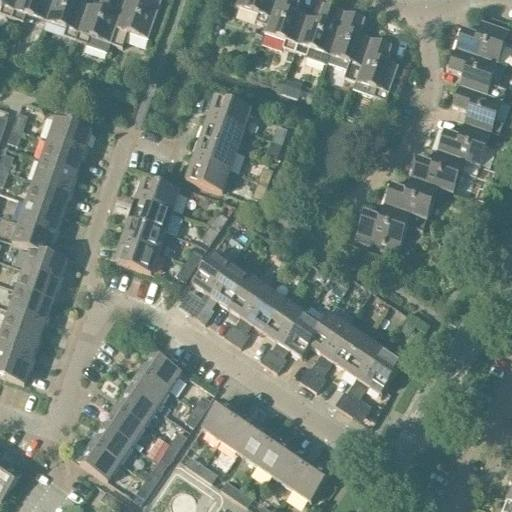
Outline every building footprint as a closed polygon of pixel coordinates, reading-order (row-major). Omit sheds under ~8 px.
[(0,18),(11,22),(18,0),(0,0),(0,9),(2,11),(0,15),(0,18)] [(45,26),(54,0),(18,0),(11,22),(23,26),(25,19),(45,26)] [(75,45),(87,10),(76,6),(77,0),(54,0),(45,26),(65,33),(63,41),(75,45)] [(110,48),(124,5),(109,0),(102,0),(98,14),(87,10),(75,45),(87,49),(90,41),(110,48)] [(148,44),(163,2),(158,0),(138,0),(135,9),(124,5),(110,48),(122,52),(127,37),(148,44)] [(267,30),(278,0),(228,0),(226,7),(258,18),(255,26),(266,30),(267,30)] [(294,57),(306,22),(295,18),(301,3),(292,0),(278,0),(267,30),(266,30),(264,38),(285,45),(282,53),(294,57)] [(326,68),(344,18),(323,10),(317,26),(306,22),(294,57),(306,61),(308,54),(328,60),(325,68),(326,68)] [(355,88),(370,44),(360,41),(365,25),(344,18),(326,68),(327,69),(330,61),(349,68),(343,83),(355,88)] [(511,51),(511,37),(482,27),(477,39),(463,33),(455,54),(498,69),(505,49),(511,51)] [(386,106),(398,72),(386,67),(392,52),(370,44),(355,88),(375,95),(373,102),(386,106)] [(491,90),(498,69),(455,54),(447,76),(463,81),(460,91),(503,106),(507,95),(491,90)] [(495,127),(503,106),(460,91),(452,113),(468,119),(464,129),(499,141),(503,130),(495,127)] [(244,137),(252,115),(215,102),(207,124),(244,137)] [(22,137),(27,121),(18,118),(12,133),(22,137)] [(0,137),(3,138),(8,123),(0,120),(0,137)] [(84,158),(92,137),(56,124),(48,146),(84,158)] [(237,157),(244,137),(207,124),(200,144),(237,157)] [(494,154),(499,141),(464,129),(460,141),(445,135),(437,157),(480,172),(488,151),(494,154)] [(281,150),(287,135),(277,132),(272,147),(281,150)] [(17,151),(22,137),(12,133),(7,147),(17,151)] [(229,178),(237,157),(200,144),(193,165),(229,178)] [(77,179),(84,158),(48,146),(41,166),(77,179)] [(276,165),(281,150),(272,147),(267,162),(276,165)] [(453,198),(460,178),(476,183),(480,172),(437,157),(434,167),(418,161),(410,183),(445,196),(453,198)] [(0,174),(8,177),(13,162),(3,159),(0,168),(0,174)] [(222,199),(229,178),(193,165),(185,186),(222,199)] [(70,199),(77,179),(41,166),(34,187),(70,199)] [(267,191),(272,176),(263,173),(258,188),(267,191)] [(425,226),(433,204),(441,207),(445,196),(410,183),(407,193),(391,187),(383,211),(425,226)] [(172,218),(179,196),(143,184),(135,205),(172,218)] [(63,220),(70,199),(34,187),(27,207),(63,220)] [(262,206),(267,191),(258,188),(252,202),(262,206)] [(165,238),(172,218),(135,205),(128,226),(165,238)] [(56,240),(63,220),(27,207),(19,228),(56,240)] [(395,262),(406,230),(422,236),(425,226),(383,211),(380,219),(363,213),(353,242),(379,251),(377,255),(395,262)] [(218,237),(227,224),(218,218),(209,231),(218,237)] [(158,259),(165,238),(128,226),(121,246),(158,259)] [(48,261),(49,260),(56,240),(19,228),(12,249),(30,255),(31,254),(48,261)] [(209,231),(201,244),(209,250),(218,237),(209,231)] [(150,280),(158,259),(121,246),(114,267),(150,280)] [(59,288),(67,266),(49,260),(48,261),(31,254),(30,255),(24,275),(59,288)] [(194,255),(184,268),(193,274),(202,261),(194,255)] [(210,302),(232,270),(214,258),(192,290),(210,302)] [(184,287),(193,274),(184,268),(175,281),(184,287)] [(229,315),(250,283),(232,270),(210,302),(229,315)] [(52,308),(59,288),(24,275),(16,295),(52,308)] [(247,327),(268,295),(250,283),(229,315),(247,327)] [(45,328),(52,308),(16,295),(9,316),(45,328)] [(265,339),(287,307),(268,295),(247,327),(265,339)] [(196,324),(205,311),(207,308),(198,302),(188,318),(196,324)] [(283,351),(305,319),(287,307),(265,339),(283,351)] [(204,329),(213,316),(205,311),(196,324),(204,329)] [(38,349),(45,328),(9,316),(2,337),(38,349)] [(323,331),(322,331),(305,319),(283,351),(302,364),(310,352),(309,351),(323,331)] [(327,363),(348,331),(330,319),(322,331),(323,331),(309,351),(310,352),(327,363)] [(406,324),(400,333),(404,336),(412,335),(415,331),(406,324)] [(232,348),(241,335),(232,329),(223,342),(232,348)] [(345,375),(366,343),(348,331),(327,363),(345,375)] [(240,354),(249,340),(241,335),(232,348),(240,354)] [(0,358),(31,369),(38,349),(2,337),(0,342),(0,358)] [(363,387),(384,356),(366,343),(345,375),(363,387)] [(269,373),(278,360),(269,354),(260,367),(269,373)] [(382,400),(403,368),(384,356),(363,387),(382,400)] [(0,382),(24,390),(31,369),(0,358),(0,382)] [(182,379),(153,359),(141,377),(169,397),(182,379)] [(277,378),(286,365),(278,360),(269,373),(277,378)] [(307,391),(316,378),(308,372),(299,386),(307,391)] [(169,397),(141,377),(128,395),(157,415),(169,397)] [(316,397),(325,384),(316,378),(307,391),(316,397)] [(157,415),(128,395),(116,413),(145,433),(157,415)] [(343,416),(352,403),(344,397),(335,410),(343,416)] [(203,419),(211,407),(203,402),(195,414),(203,419)] [(351,422),(360,408),(352,403),(343,416),(351,422)] [(221,447),(240,418),(221,405),(202,434),(221,447)] [(145,433),(116,413),(104,431),(132,451),(145,433)] [(194,433),(203,419),(195,414),(186,427),(194,433)] [(239,459),(258,430),(240,418),(221,447),(239,459)] [(257,471),(276,442),(258,430),(239,459),(257,471)] [(132,451),(104,431),(92,449),(120,468),(132,451)] [(178,456),(187,443),(179,437),(170,450),(178,456)] [(275,483),(294,455),(276,442),(257,471),(275,483)] [(120,468),(92,449),(79,468),(107,487),(120,468)] [(170,469),(178,456),(170,450),(162,463),(170,469)] [(292,495),(312,466),(294,455),(275,483),(292,495)] [(191,462),(185,470),(186,471),(185,471),(198,480),(204,471),(191,462)] [(311,508),(330,479),(312,466),(292,495),(311,508)] [(0,509),(1,510),(21,481),(2,469),(0,471),(0,509)] [(217,480),(204,471),(198,480),(211,489),(217,480)] [(154,491),(163,479),(155,473),(146,486),(154,491)] [(145,505),(154,491),(146,486),(137,499),(145,505)] [(240,495),(227,486),(221,495),(234,504),(240,495)] [(247,511),(253,504),(240,495),(234,504),(245,511),(247,511)] [(114,511),(120,505),(107,496),(101,505),(111,511),(114,511)]
